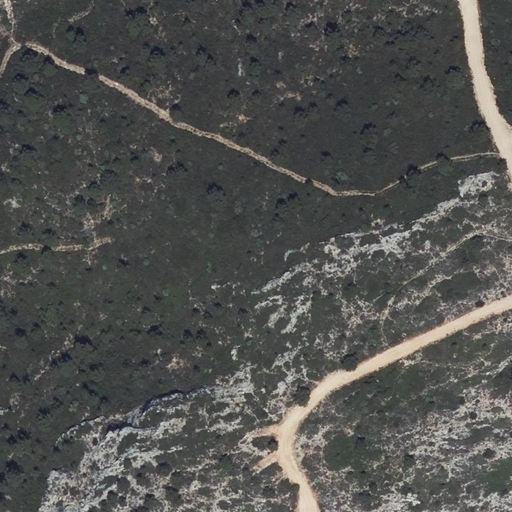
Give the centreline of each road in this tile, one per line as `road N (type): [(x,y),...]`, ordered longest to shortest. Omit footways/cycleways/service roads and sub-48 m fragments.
road 1 (track): [(310,511),(285,444),(306,405),(327,384),(511,303)]
road 2 (track): [(511,164),(483,95),(469,0)]
